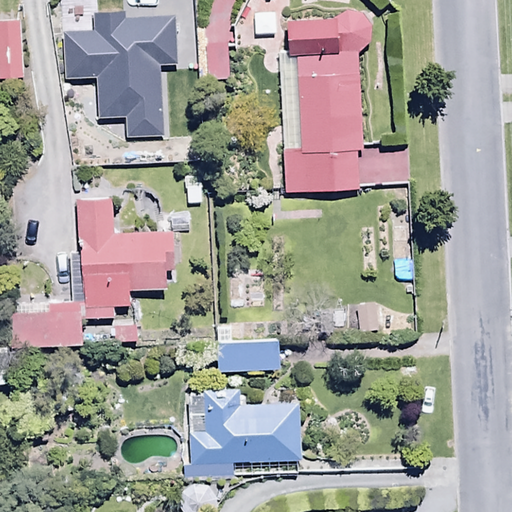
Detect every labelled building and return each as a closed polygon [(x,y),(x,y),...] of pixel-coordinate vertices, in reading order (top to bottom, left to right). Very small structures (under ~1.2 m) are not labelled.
[(251,12),(251,35),(274,35),(274,12),(251,12)] [(286,56),(294,56),(299,152),(283,153),(285,191),(407,184),(404,146),(360,148),(354,51),(356,51),(358,50),(359,49),(361,48),(362,48),(363,46),(365,45),(366,44),(367,42),(368,41),(368,39),(369,38),(369,36),(370,34),(370,33),(370,31),(370,29),(369,27),(369,26),(368,24),(368,23),(367,21),(366,20),(365,18),(363,17),(362,16),(361,15),(359,14),(358,13),(356,13),(354,12),(353,12),(351,12),(349,12),(347,12),(346,12),(344,13),(342,13),(341,14),(339,15),(338,16),(337,17),(336,18),(284,21),(286,56)] [(18,19),(0,20),(0,80),(22,79),(18,19)] [(199,175),(181,176),(181,188),(184,188),(184,204),(199,204),(199,175)] [(70,301),(8,303),(9,344),(82,342),(82,319),(115,318),(114,305),(126,305),(126,291),(161,290),(161,268),(170,268),(169,229),(111,230),(110,197),(74,198),(75,251),(68,252),(70,301)] [(230,325),(211,327),(215,372),(278,367),(276,340),(232,343),(230,325)] [(233,476),(232,463),(298,461),(295,401),(239,403),(238,386),(200,388),(200,397),(186,398),(188,459),(179,459),(180,478),(233,476)]
